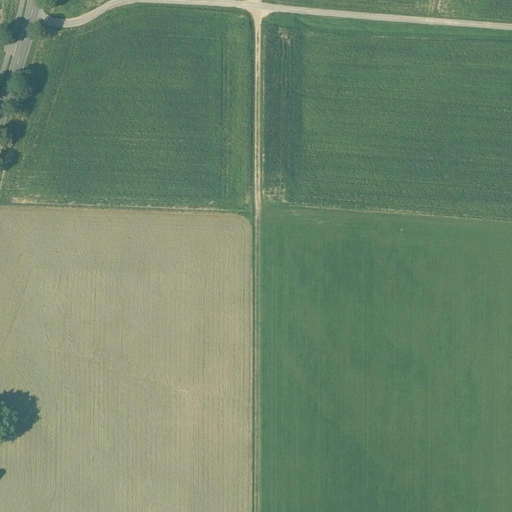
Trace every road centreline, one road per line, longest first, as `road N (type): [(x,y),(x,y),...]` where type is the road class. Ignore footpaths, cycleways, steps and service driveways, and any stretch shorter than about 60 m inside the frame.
road 1 (track): [(258,511),(259,0)]
road 2 (unclassified): [(166,0),(511,27)]
